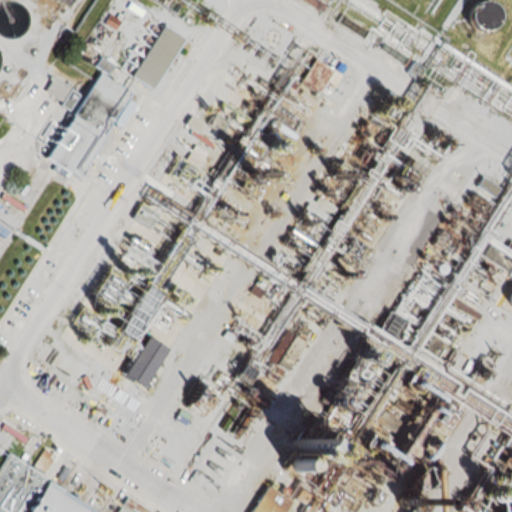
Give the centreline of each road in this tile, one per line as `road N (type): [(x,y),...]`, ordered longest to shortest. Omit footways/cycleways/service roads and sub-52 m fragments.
road 1 (residential): [(0,373),(245,0)]
road 2 (residential): [(511,157),(265,0)]
road 3 (residential): [(0,380),(186,511)]
